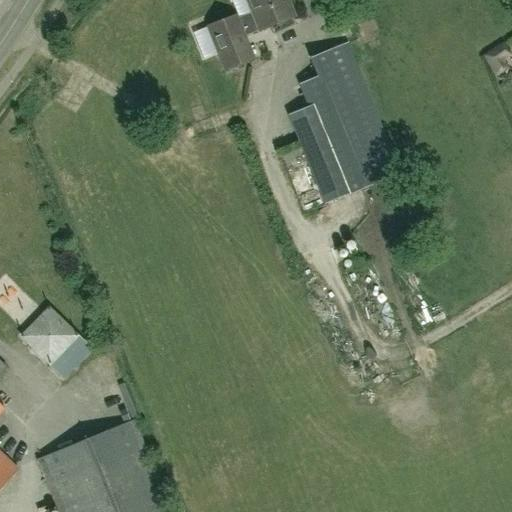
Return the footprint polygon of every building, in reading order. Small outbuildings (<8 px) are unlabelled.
[(246,0),(252,13),(259,29),(259,30),(294,17),(287,0),(246,0)] [(259,29),(252,13),(237,18),(236,15),(207,26),(224,69),(253,58),(244,35),(259,29)] [(483,54),(496,76),(510,67),(505,59),(511,54),(511,52),(504,40),(483,54)] [(299,145),(324,205),(402,173),(350,42),(310,57),(317,76),(299,84),(321,136),(299,145)] [(76,336),(47,308),(20,337),(48,365),(76,336)] [(66,348),(79,361),(94,347),(80,334),(66,348)] [(83,366),(99,386),(116,371),(100,352),(83,366)] [(0,484),(2,486),(18,470),(0,452),(0,413),(5,409),(0,404),(0,484)] [(170,511),(132,420),(37,459),(58,511),(170,511)]
